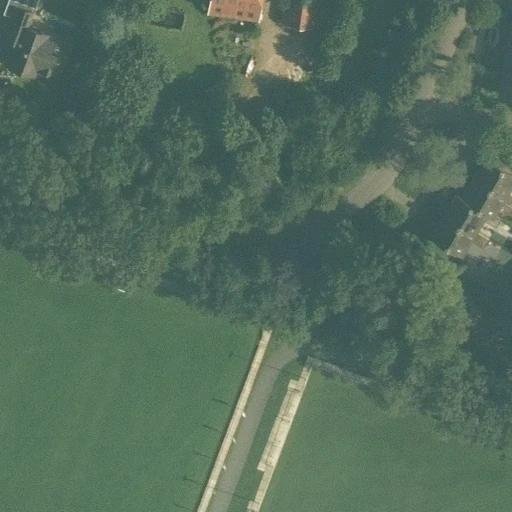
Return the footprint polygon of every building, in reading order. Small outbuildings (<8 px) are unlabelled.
[(6,0),(4,8),(12,11),(1,39),(12,43),(5,63),(21,69),(23,64),(53,75),(65,43),(26,28),(36,0),(6,0)] [(209,0),(207,14),(257,21),(259,0),(209,0)] [(282,0),(280,23),(312,27),(315,0),(282,0)] [(511,24),(505,23),(503,33),(511,34),(508,48),(511,48),(511,24)] [(507,57),(504,71),(511,72),(511,48),(508,48),(501,46),(499,56),(507,57)] [(511,72),(504,71),(497,70),(495,79),(502,81),(500,95),(511,97),(511,72)] [(511,168),(489,155),(482,167),(475,164),(470,172),(476,176),(507,195),(511,186),(511,168)] [(511,198),(507,195),(476,176),(469,188),(462,184),(457,193),(494,216),(501,204),(511,210),(511,198)] [(439,209),(445,213),(476,232),(484,219),(497,228),(502,221),(494,216),(457,193),(450,205),(444,201),(439,209)] [(476,232),(445,213),(437,226),(431,223),(426,230),(463,253),(471,240),(485,248),(490,241),(476,232)]
